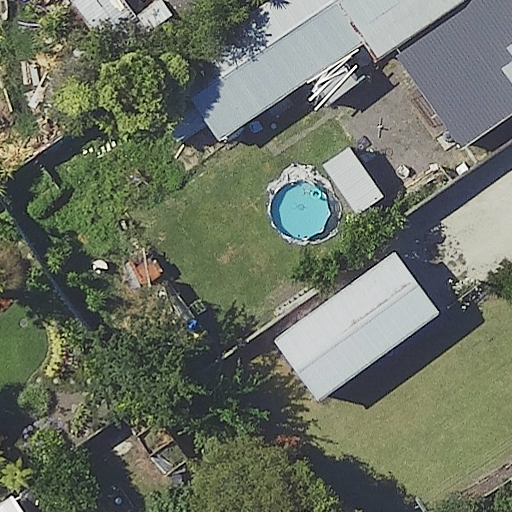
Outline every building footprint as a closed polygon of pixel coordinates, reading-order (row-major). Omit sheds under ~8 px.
[(469,0),(288,0),(251,25),(258,37),(191,82),(229,137),(371,42),(381,59),(469,0)] [(511,21),(486,40),(511,79),(511,21)] [(250,207),(193,244),(239,314),(295,276),(250,207)] [(443,317),(399,255),(282,338),(325,400),(443,317)] [(0,511),(28,511),(16,496),(0,508),(0,511)]
